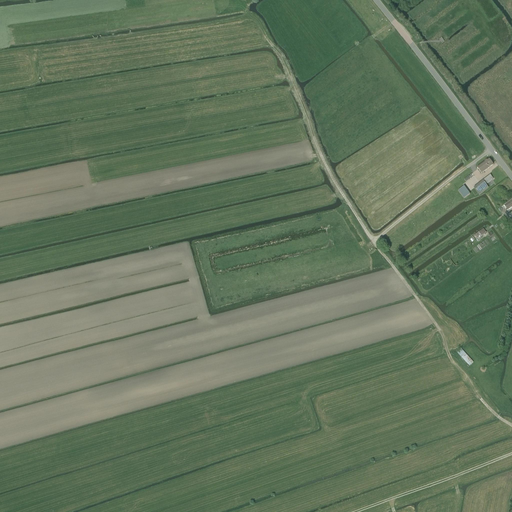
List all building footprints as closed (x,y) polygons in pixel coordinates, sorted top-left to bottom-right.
[(482,174),(493,165),(489,159),(477,168),(482,174)] [(485,179),(474,188),(479,195),(489,187),(486,184),(494,179),(490,175),(485,179)] [(464,199),(470,194),(464,186),(458,191),(464,199)] [(508,210),(511,206),(511,199),(510,201),(510,202),(505,206),(503,207),(504,208),(505,207),(508,210)] [(483,229),(473,236),(476,240),(486,233),(483,229)] [(462,349),(457,353),(470,366),(474,362),(462,349)]
